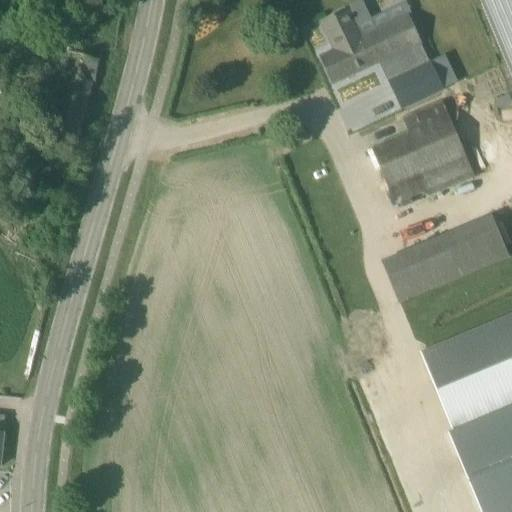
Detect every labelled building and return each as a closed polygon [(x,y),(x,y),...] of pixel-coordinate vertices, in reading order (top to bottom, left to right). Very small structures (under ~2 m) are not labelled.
[(511,0),(483,0),(511,66),(511,0)] [(333,85),(427,43),(413,15),(375,32),(361,4),(348,10),(321,23),(334,51),(320,57),(333,85)] [(78,139),(99,61),(98,60),(101,48),(72,41),(63,78),(48,74),(43,93),(59,96),(50,132),(78,139)] [(387,82),(410,133),(372,149),(389,189),(390,189),(398,209),(417,202),(474,178),(450,120),(487,102),(480,86),(488,82),(470,43),(387,82)] [(400,303),(418,295),(509,257),(492,217),(383,262),(400,303)] [(452,430),(511,405),(511,315),(421,353),(452,430)] [(511,511),(511,405),(452,430),(486,511),(511,511)]
